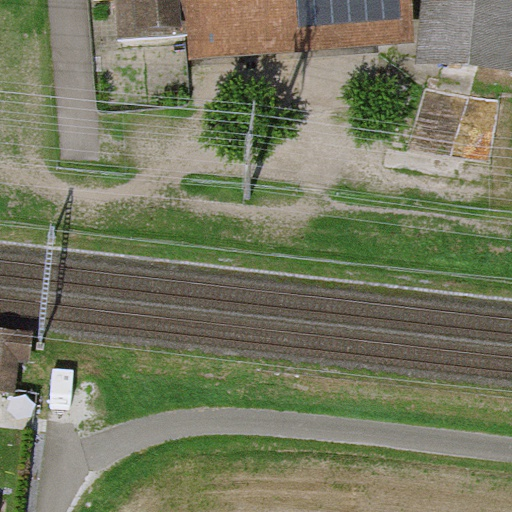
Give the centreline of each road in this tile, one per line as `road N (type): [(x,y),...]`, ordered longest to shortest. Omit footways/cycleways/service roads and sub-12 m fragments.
road 1 (residential): [(66,511),(107,461),(173,435),(286,430)]
road 2 (track): [(511,457),(286,430)]
road 3 (track): [(65,0),(81,164)]
